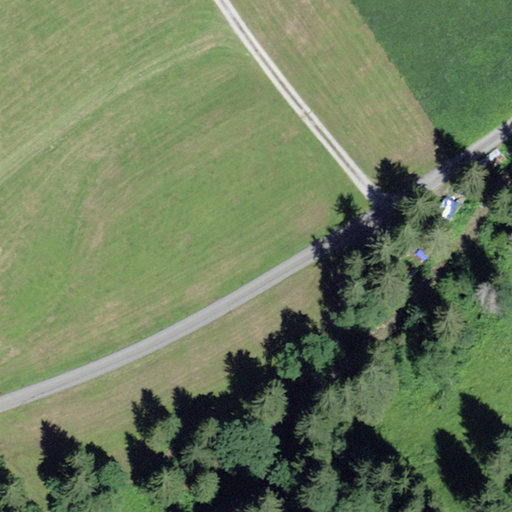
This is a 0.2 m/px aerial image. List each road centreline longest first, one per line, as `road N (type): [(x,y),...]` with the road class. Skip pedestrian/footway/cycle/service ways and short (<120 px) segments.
road 1 (unclassified): [(0,408),(176,331),(380,217),(511,126)]
road 2 (track): [(217,0),(380,217)]
